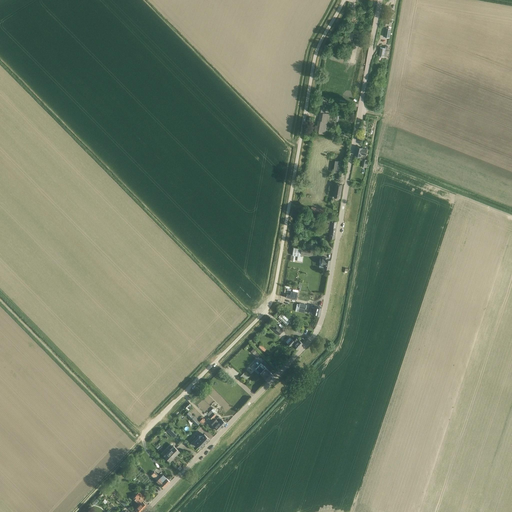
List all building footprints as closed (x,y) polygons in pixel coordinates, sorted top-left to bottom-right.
[(348,43),(351,44),(353,37),(357,38),(357,34),(351,32),(348,43)] [(379,55),(384,56),(386,57),(388,47),(385,46),(385,48),(380,47),(379,55)] [(323,97),(322,99),(321,99),(319,111),(325,112),(327,100),(329,101),(330,98),(323,97)] [(329,114),(321,113),(322,113),(320,121),(319,121),(317,133),(325,134),(327,122),(327,123),(329,114)] [(360,156),(361,156),(362,157),(364,157),(366,156),(366,155),(367,149),(362,148),(357,146),(355,155),(360,156)] [(340,198),(342,185),(335,183),(332,197),(340,198)] [(323,227),(326,227),(329,228),(331,229),(329,238),(334,238),(336,228),(337,222),(332,221),(330,221),(324,220),(323,227)] [(295,255),(298,256),(297,261),(302,261),(303,257),(300,256),(301,253),(311,255),(311,250),(293,247),(291,261),(294,261),(295,255)] [(324,268),(329,269),(330,260),(327,260),(327,258),(323,257),(321,264),(324,265),(324,268)] [(286,294),(286,298),(296,300),(298,292),(293,291),(291,291),(290,291),(290,294),(286,294)] [(315,314),(320,316),(321,308),(317,307),(314,306),(313,314),(315,314)] [(282,313),(278,317),(287,325),(291,320),(282,313)] [(296,319),(290,326),(294,330),(300,323),(296,319)] [(272,329),(276,332),(279,335),(283,331),(276,325),(272,329)] [(293,341),(292,339),(288,336),(285,340),(291,346),(292,344),(297,349),(303,343),(299,340),(298,340),(296,338),(293,341)] [(260,344),(257,348),(263,353),(266,349),(260,344)] [(254,348),(251,351),(258,358),(261,354),(254,348)] [(269,371),(264,367),(259,372),(267,380),(273,375),(269,371)] [(189,411),(186,415),(191,420),(197,426),(200,422),(194,416),(189,411)] [(219,416),(216,419),(219,422),(223,426),(226,423),(222,420),(222,419),(221,419),(219,416)] [(216,419),(211,424),(215,427),(219,431),(223,426),(219,422),(216,419)] [(170,427),(166,431),(174,438),(177,434),(170,427)] [(209,438),(204,433),(198,439),(197,438),(194,441),(195,442),(200,448),(209,438)] [(170,461),(170,460),(179,451),(173,446),(170,449),(164,455),(170,461)] [(160,477),(157,481),(160,484),(164,488),(170,482),(163,475),(160,477)] [(114,494),(118,498),(117,499),(122,504),(125,501),(118,494),(116,492),(114,494)] [(139,492),(137,494),(133,498),(137,502),(134,506),(136,508),(135,509),(138,511),(140,511),(147,505),(143,502),(146,499),(142,494),(139,492)]
